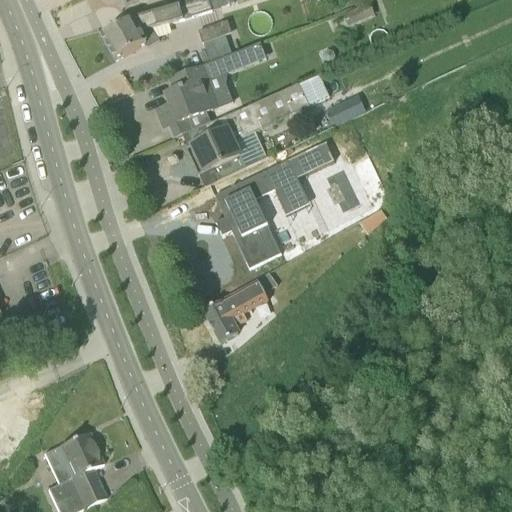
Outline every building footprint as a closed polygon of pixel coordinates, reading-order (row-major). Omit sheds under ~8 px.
[(122,0),(128,13),(155,0),(122,0)] [(176,10),(133,22),(147,46),(149,50),(161,43),(154,31),(222,11),(222,10),(236,5),(234,0),(205,0),(180,8),(180,9),(176,10)] [(173,0),(176,10),(180,9),(180,8),(205,0),(173,0)] [(349,28),(376,18),(370,5),(344,16),(349,28)] [(116,64),(147,46),(133,22),(102,40),(116,64)] [(228,23),(199,33),(203,45),(233,36),(228,23)] [(164,132),(182,125),(219,110),(209,84),(260,64),(254,48),(188,74),(170,82),(174,93),(165,97),(170,108),(157,113),(164,132)] [(202,131),(207,142),(193,149),(205,175),(211,173),(217,185),(246,171),(234,145),(309,108),(300,87),(202,131)] [(353,121),(361,117),(366,115),(358,98),(326,112),(334,129),(353,121)] [(250,271),(281,256),(256,202),(276,193),(334,166),(325,147),(216,198),(250,271)] [(399,175),(408,187),(417,180),(409,168),(399,175)] [(382,214),(360,226),(369,238),(387,222),(382,214)] [(221,346),(246,333),(240,321),(244,318),(241,310),(266,297),(258,285),(204,314),(221,346)] [(49,493),(58,511),(84,511),(107,502),(93,473),(104,468),(89,436),(44,457),(51,471),(65,465),(73,481),(59,488),(49,493)]
